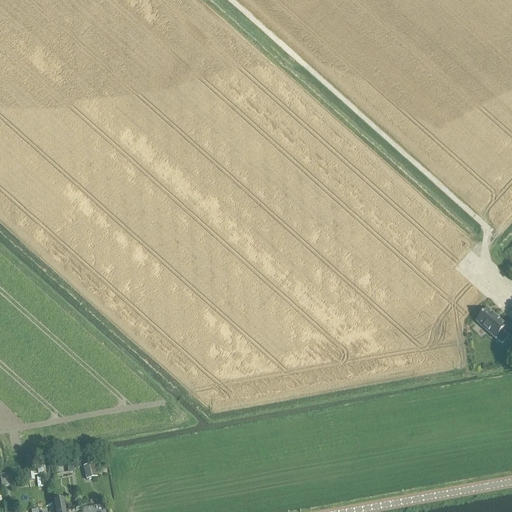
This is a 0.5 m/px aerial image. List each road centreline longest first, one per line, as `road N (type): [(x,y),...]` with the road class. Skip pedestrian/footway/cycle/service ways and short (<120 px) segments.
road 1 (track): [(511,287),(485,263),(485,228),(230,0)]
road 2 (tertiary): [(343,511),(511,481)]
